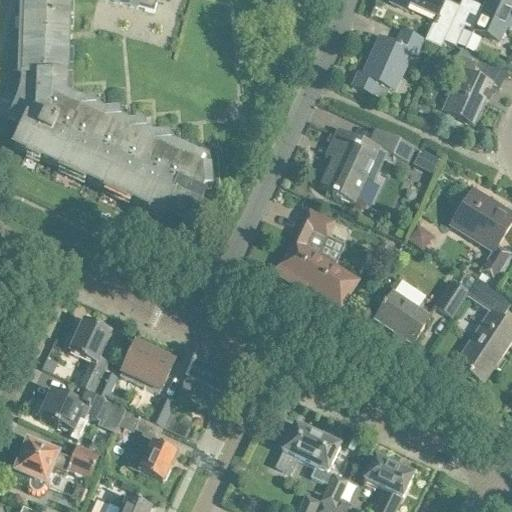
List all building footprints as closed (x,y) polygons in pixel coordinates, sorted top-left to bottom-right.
[(23,128),(12,149),(26,156),(25,157),(26,158),(27,156),(161,219),(161,220),(162,220),(166,212),(172,215),(191,224),(203,199),(199,197),(202,191),(211,191),(209,172),(208,159),(200,155),(200,156),(198,159),(179,151),(178,137),(168,138),(158,139),(154,139),(153,126),(143,127),(133,127),(129,128),(128,128),(127,115),(118,115),(108,116),(104,116),(103,102),(93,103),(79,105),(75,103),(69,100),(71,95),(72,79),(66,79),(67,40),(67,31),(72,31),(72,25),(72,0),(100,0),(154,15),(157,0),(22,0),(20,75),(19,76),(19,77),(24,77),(24,78),(24,80),(23,82),(23,85),(23,88),(22,92),(21,94),(21,96),(20,99),(19,101),(19,103),(18,105),(16,108),(21,110),(15,124),(23,128)] [(392,0),(390,5),(405,12),(408,6),(437,19),(425,43),(429,45),(441,50),(443,46),(443,44),(458,9),(444,2),(445,0),(392,0)] [(443,44),(455,49),(464,28),(480,36),(498,44),(505,30),(509,32),(511,26),(511,16),(511,13),(511,0),(487,0),(483,10),(462,0),(458,9),(443,44)] [(417,58),(424,44),(401,33),(394,47),(382,42),(376,55),(372,54),(362,78),(357,76),(351,88),(373,98),(374,97),(384,102),(389,91),(396,95),(413,57),(417,58)] [(452,61),(457,52),(443,46),(441,50),(438,55),(452,61)] [(498,90),(505,74),(481,63),(482,61),(461,51),(457,58),(458,58),(453,70),(463,75),(446,113),(437,110),(437,111),(474,128),(474,127),(473,126),(485,101),(486,102),(489,95),(488,94),(491,88),(499,92),(500,91),(498,90)] [(372,148),(338,133),(330,150),(338,154),(334,162),(333,161),(319,190),(332,196),(331,198),(353,208),(366,181),(374,185),(388,157),(407,166),(414,150),(378,134),(377,135),(378,135),(372,148)] [(419,154),(417,159),(437,169),(439,163),(419,154)] [(486,213),(467,201),(451,228),(493,254),(481,274),(493,282),(509,256),(497,248),(511,224),(511,217),(492,205),(486,213)] [(357,283),(318,257),(332,226),(308,215),(295,243),(274,274),(276,275),(291,285),(295,279),(340,309),(357,283)] [(428,227),(427,242),(443,243),(444,228),(428,227)] [(466,300),(490,316),(490,315),(501,298),(478,282),(466,300)] [(450,318),(466,295),(451,285),(436,308),(450,318)] [(430,319),(393,295),(385,307),(383,306),(381,310),(382,311),(375,323),(411,347),(430,319)] [(511,329),(490,315),(490,316),(455,367),(483,385),(494,368),(490,365),(496,356),(500,359),(501,357),(499,356),(511,337),(511,329)] [(92,399),(104,376),(108,366),(99,361),(110,336),(83,323),(68,356),(91,366),(78,393),(84,396),(92,399)] [(158,397),(165,383),(173,365),(135,347),(120,379),(158,397)] [(221,398),(232,375),(196,358),(177,397),(189,403),(197,387),(221,398)] [(105,406),(106,405),(117,382),(104,376),(92,399),(105,406)] [(79,407),(51,393),(45,405),(49,407),(42,421),(38,419),(38,420),(73,437),(80,422),(85,424),(87,419),(100,425),(103,419),(119,427),(120,427),(126,414),(109,406),(106,405),(105,406),(92,399),(84,396),(79,407)] [(172,408),(160,402),(149,424),(161,431),(169,415),(172,408)] [(156,442),(161,431),(149,424),(126,414),(120,427),(119,427),(118,429),(133,437),(135,432),(156,442)] [(184,441),(191,426),(169,415),(161,431),(184,441)] [(327,476),(340,450),(294,428),(281,455),(283,456),(276,471),(290,478),(298,462),(327,476)] [(162,486),(176,457),(142,441),(128,470),(162,486)] [(89,481),(98,459),(103,461),(107,451),(98,447),(93,457),(76,449),(71,462),(26,444),(13,476),(31,483),(30,486),(30,489),(33,493),(36,494),(40,494),(43,491),(44,488),(45,489),(52,472),(66,477),(68,472),(74,475),(76,479),(80,481),(85,479),(89,481)] [(396,511),(413,478),(374,459),(363,482),(365,483),(363,486),(374,491),(376,488),(383,492),(373,511),(396,511)] [(339,502),(348,484),(333,477),(319,505),(335,511),(339,502)] [(80,504),(85,492),(76,488),(71,500),(80,504)] [(109,506),(105,511),(150,511),(151,511),(132,504),(126,501),(121,499),(117,509),(109,506)] [(351,511),(353,509),(339,502),(335,511),(319,505),(315,511),(351,511)]
